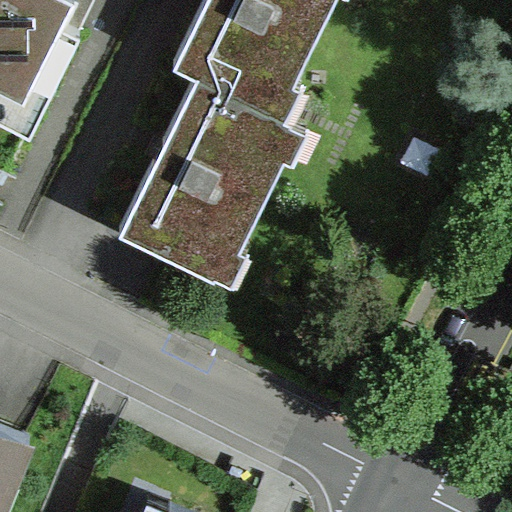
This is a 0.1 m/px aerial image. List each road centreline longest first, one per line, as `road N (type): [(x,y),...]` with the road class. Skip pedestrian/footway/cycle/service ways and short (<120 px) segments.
road 1 (residential): [(0,278),(399,476)]
road 2 (tertiary): [(511,263),(399,476)]
